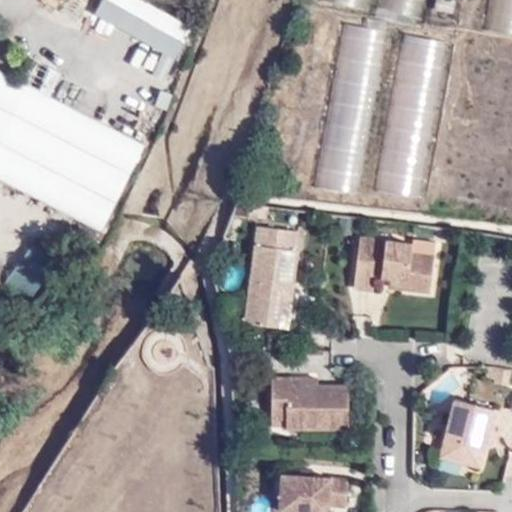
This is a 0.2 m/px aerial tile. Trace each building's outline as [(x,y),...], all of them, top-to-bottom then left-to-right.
[(81,0),(17,0),(38,14),(50,0),(63,0),(76,8),(81,0)] [(150,60),(165,66),(180,37),(112,0),(93,0),(81,22),(150,60)] [(365,0),(317,0),(317,4),(361,17),(365,0)] [(417,23),(422,0),(376,0),(373,11),(417,23)] [(511,0),(483,0),(478,29),(511,35),(511,0)] [(353,201),(383,36),(341,28),(312,192),(353,201)] [(415,201),(444,48),(400,39),(373,193),(415,201)] [(150,94),(165,66),(150,60),(135,87),(150,94)] [(0,191),(73,230),(92,236),(135,152),(41,102),(52,80),(29,66),(17,89),(0,80),(0,191)] [(248,212),(235,210),(229,222),(245,224),(248,212)] [(271,331),(275,303),(278,280),(285,281),(292,240),(243,235),(233,326),(271,331)] [(368,283),(379,283),(425,288),(428,262),(402,258),(403,247),(352,240),(345,295),(365,297),(368,283)] [(47,269),(28,252),(0,284),(0,288),(18,303),(47,269)] [(278,280),(275,303),(285,304),(285,281),(278,280)] [(425,288),(379,283),(378,295),(424,300),(425,288)] [(501,371),(485,369),(483,382),(499,383),(501,371)] [(278,387),(278,377),(262,376),(261,422),(277,422),(277,434),(339,436),(342,388),(309,387),(278,387)] [(309,377),(278,377),(278,387),(309,387),(309,377)] [(431,461),(475,473),(482,451),(487,454),(498,417),(448,404),(431,461)] [(322,511),(322,509),(339,510),(340,476),(270,471),(267,511),(268,511),(322,511)]
